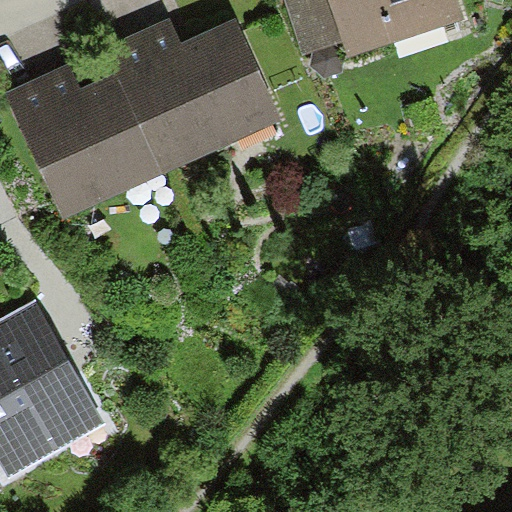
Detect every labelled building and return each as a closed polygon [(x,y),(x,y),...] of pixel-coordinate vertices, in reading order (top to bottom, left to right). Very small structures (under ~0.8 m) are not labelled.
[(342,43),(328,0),(286,0),(304,54),(342,43)] [(456,0),(328,0),(342,43),(347,59),(463,22),(456,0)] [(112,50),(121,70),(166,174),(282,125),(238,23),(185,46),(175,23),(112,50)] [(74,66),(7,95),(62,219),(166,174),(121,70),(83,87),(74,66)] [(105,426),(36,301),(0,320),(0,465),(7,479),(105,426)]
